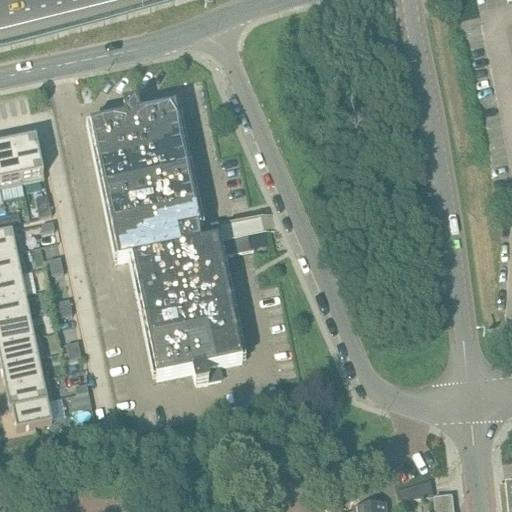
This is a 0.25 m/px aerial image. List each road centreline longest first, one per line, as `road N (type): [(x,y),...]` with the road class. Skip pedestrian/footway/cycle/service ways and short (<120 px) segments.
road 1 (tertiary): [(212,21),(361,365),(377,389),(419,404)]
road 2 (tertiary): [(469,402),(406,0)]
road 3 (residential): [(0,131),(35,123),(49,130),(111,425)]
road 4 (secondary): [(0,77),(143,48),(212,21)]
road 5 (residential): [(385,459),(254,511)]
